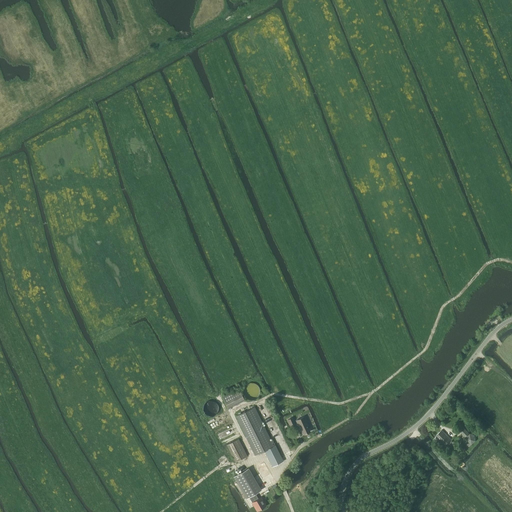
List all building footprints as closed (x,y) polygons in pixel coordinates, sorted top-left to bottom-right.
[(259,392),(259,390),(259,389),(259,388),(258,386),(257,385),(256,384),(255,383),(254,383),(252,382),(250,383),(249,383),(248,383),(246,384),(245,386),(244,387),(244,388),(244,390),(244,391),(244,393),(245,394),(246,396),(247,397),(248,398),(250,398),(251,398),(253,398),(255,398),(256,397),(257,396),(258,395),(259,393),(259,392)] [(228,408),(245,400),(239,388),(222,397),(228,408)] [(219,409),(219,408),(219,407),(218,405),(217,404),(217,402),(215,401),(214,401),(213,400),(211,400),(210,400),(208,400),(207,401),(206,402),(205,403),(204,404),(203,406),(203,408),(203,409),(203,410),(204,412),(205,413),(206,414),(208,415),(209,416),(211,416),(212,416),(214,415),(215,414),(216,413),(217,412),(218,411),(219,409)] [(254,407),(236,416),(255,455),(264,450),(275,445),(272,439),(271,439),(254,407)] [(310,431),(306,423),(308,422),(305,416),(296,420),(300,428),(301,428),(304,434),(310,431)] [(291,427),(292,427),(296,425),(292,417),(288,419),(291,427)] [(463,427),(459,431),(465,436),(466,437),(467,437),(466,437),(467,442),(472,444),(476,440),(475,436),(475,435),(470,434),(463,427)] [(451,439),(442,430),(435,436),(436,437),(434,440),(437,443),(440,446),(442,444),(444,446),(445,445),(447,447),(453,441),(451,439)] [(247,456),(239,439),(227,445),(235,462),(247,456)] [(283,461),(275,445),(264,450),(273,467),(283,461)] [(249,468),(233,476),(235,480),(246,499),(249,497),(252,502),(257,511),(266,505),(262,498),(261,497),(258,498),(255,493),(261,490),(249,468)]
